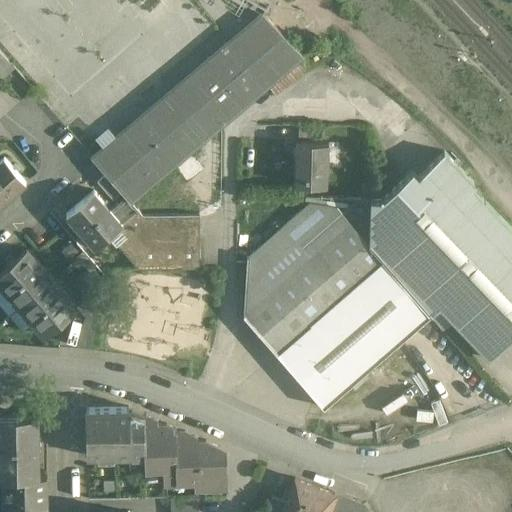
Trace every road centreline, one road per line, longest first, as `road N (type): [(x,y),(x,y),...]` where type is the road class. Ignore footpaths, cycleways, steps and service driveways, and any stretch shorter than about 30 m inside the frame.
road 1 (residential): [(198,398),(227,321),(236,123),(273,106),(349,107)]
road 2 (residential): [(511,427),(397,462),(362,464),(338,461),(198,398)]
road 3 (residential): [(68,511),(65,368)]
road 4 (residential): [(198,398),(65,368)]
